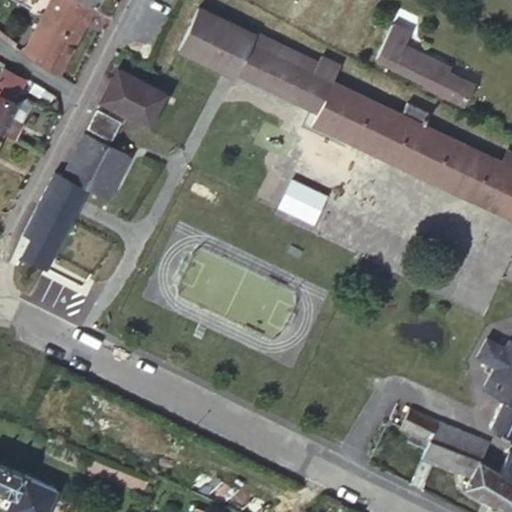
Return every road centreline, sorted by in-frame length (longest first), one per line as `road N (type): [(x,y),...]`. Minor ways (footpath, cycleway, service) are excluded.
road 1 (residential): [(417,511),(0,303)]
road 2 (unclassified): [(126,0),(0,261)]
